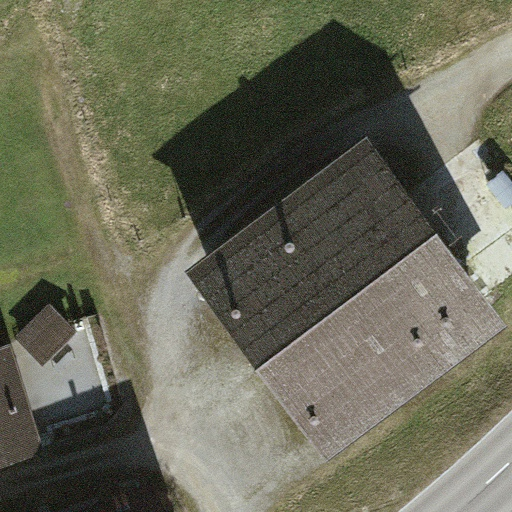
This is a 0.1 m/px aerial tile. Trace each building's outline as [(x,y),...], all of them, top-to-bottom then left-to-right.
[(379,168),(217,289),(317,422),(479,302),(379,168)] [(511,181),(505,173),(466,205),(449,186),(418,212),(483,289),(511,264),(511,181)] [(72,330),(52,309),(22,337),(43,358),(72,330)] [(0,455),(31,446),(17,401),(12,402),(0,363),(0,455)] [(100,511),(158,511),(151,493),(100,511)]
